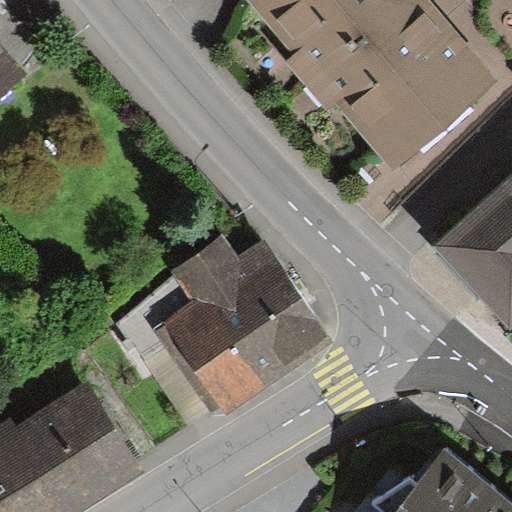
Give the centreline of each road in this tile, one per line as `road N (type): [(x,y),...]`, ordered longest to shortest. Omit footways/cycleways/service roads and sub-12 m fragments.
road 1 (tertiary): [(116,0),(270,182),(422,327)]
road 2 (tertiary): [(422,327),(347,389),(153,511)]
